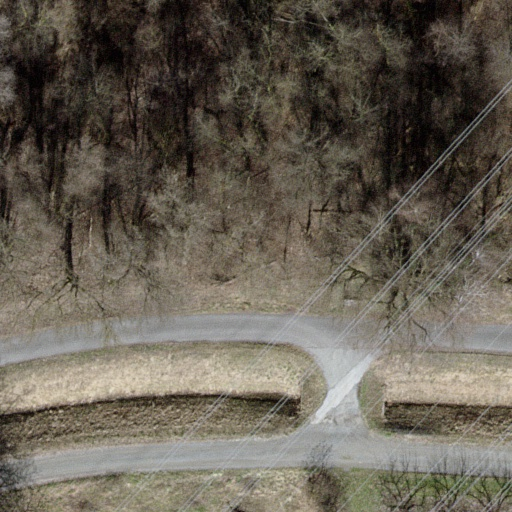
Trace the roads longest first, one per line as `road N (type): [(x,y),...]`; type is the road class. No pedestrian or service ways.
road 1 (track): [(0,353),(192,324),(511,336)]
road 2 (track): [(511,461),(336,450),(119,459),(0,476)]
road 3 (track): [(342,327),(336,450)]
